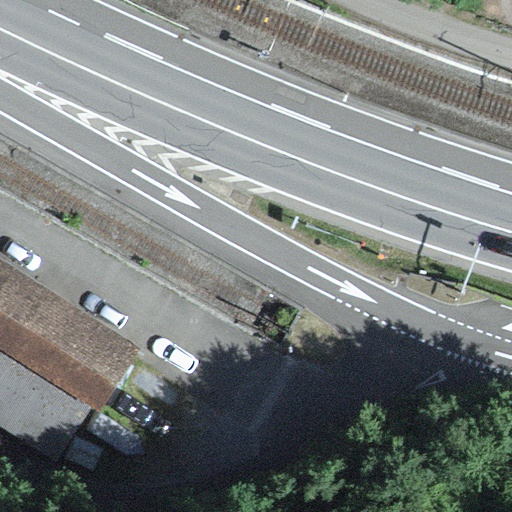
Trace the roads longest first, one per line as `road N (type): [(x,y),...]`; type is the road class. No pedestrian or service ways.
road 1 (primary): [(511,211),(260,123),(0,7)]
road 2 (primary): [(0,93),(316,273),(471,334)]
road 3 (unclassified): [(471,334),(231,489),(169,501),(100,497),(0,450)]
